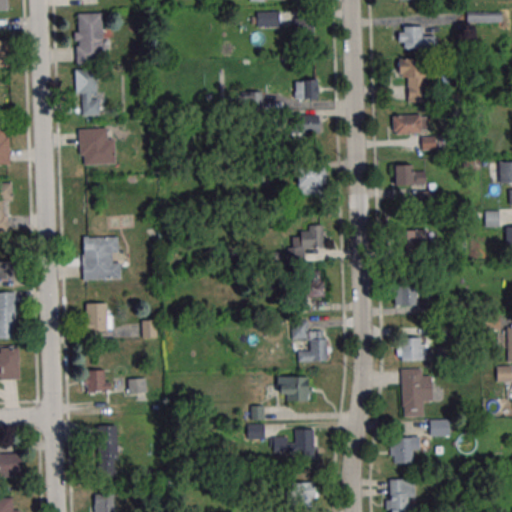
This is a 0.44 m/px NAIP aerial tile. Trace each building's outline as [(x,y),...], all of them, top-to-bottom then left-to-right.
[(280,26),(280,11),(255,11),(255,26),(280,26)] [(502,12),(466,12),(466,22),(502,22),(502,12)] [(103,13),(75,14),(77,63),(104,62),(103,13)] [(313,40),(313,18),(294,18),(294,40),(313,40)] [(398,26),(398,48),(436,48),(436,36),(424,36),(424,26),(398,26)] [(425,59),(398,59),(398,78),(407,78),(407,102),(425,102),(425,59)] [(98,115),(98,68),(76,68),(77,115),(98,115)] [(294,98),(321,98),(321,79),(294,79),(294,98)] [(319,132),(319,115),(297,115),(297,132),(319,132)] [(428,134),(428,115),(393,115),(393,134),(428,134)] [(114,128),(79,129),(80,165),(115,164),(114,128)] [(498,183),(511,183),(511,161),(498,161),(498,183)] [(414,164),(394,164),(394,185),(425,185),(425,170),(414,170),(414,164)] [(297,193),(325,193),(325,167),(297,167),(297,193)] [(0,231),(6,232),(6,203),(11,203),(11,183),(0,183),(0,231)] [(323,248),(323,227),(300,227),(300,238),(287,238),(288,260),(305,260),(304,248),(323,248)] [(432,230),(405,230),(405,248),(432,248),(432,230)] [(119,280),(119,236),(83,236),(83,280),(119,280)] [(310,310),(310,297),(324,297),(323,270),(300,271),(300,310),(310,310)] [(416,306),(416,285),(395,285),(395,306),(416,306)] [(0,337),(16,337),(16,292),(0,291),(0,337)] [(85,303),(85,331),(110,331),(110,303),(85,303)] [(157,320),(141,320),(141,337),(157,337),(157,320)] [(327,361),(326,331),(308,331),(308,320),(291,320),(291,339),(309,339),(309,350),(297,350),(297,361),(327,361)] [(425,360),(425,337),(397,337),(397,360),(425,360)] [(401,416),(423,416),(423,402),(432,402),(431,375),(423,375),(423,368),(401,369),(401,416)] [(83,370),(83,391),(109,391),(109,370),(83,370)] [(310,377),(277,377),(277,384),(268,384),(268,393),(285,393),(285,401),(310,401),(310,377)] [(146,378),(127,378),(127,392),(146,392),(146,378)] [(429,435),(450,435),(450,419),(429,419),(429,435)] [(263,424),(248,424),(248,438),(263,438),(263,424)] [(116,425),(97,425),(97,476),(116,476),(116,425)] [(314,428),(294,428),(294,453),(314,453),(314,428)] [(390,463),(418,463),(418,437),(390,437),(390,463)] [(0,477),(21,477),(21,452),(0,452),(0,477)] [(415,511),(415,478),(386,478),(385,511),(415,511)] [(287,508),(315,507),(314,488),(286,489),(287,508)] [(114,511),(115,494),(94,494),(94,511),(114,511)]
